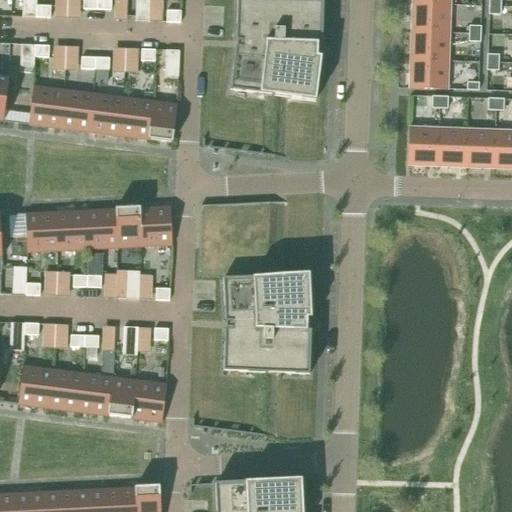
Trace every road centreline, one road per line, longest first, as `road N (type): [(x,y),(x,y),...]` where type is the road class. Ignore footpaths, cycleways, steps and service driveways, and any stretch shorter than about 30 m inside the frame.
road 1 (residential): [(185,189),(174,467),(343,461)]
road 2 (residential): [(343,461),(354,184)]
road 3 (residential): [(192,0),(185,189)]
road 4 (residential): [(354,184),(361,0)]
road 5 (unclassified): [(185,189),(354,184)]
road 6 (residential): [(354,184),(511,191)]
